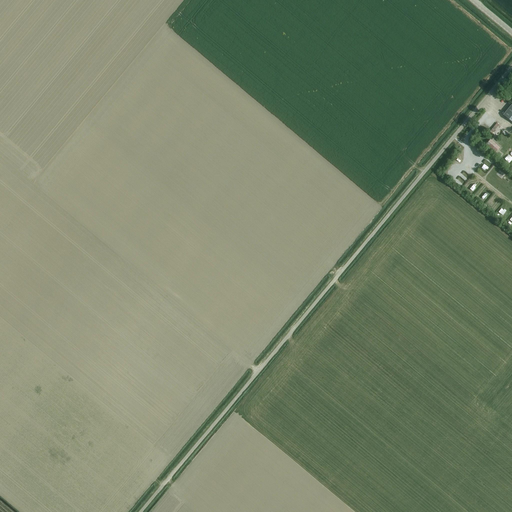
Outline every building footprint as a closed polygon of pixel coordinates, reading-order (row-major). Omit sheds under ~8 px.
[(497,123),(490,132),(492,133),(499,125),(497,123)] [(491,139),(498,144),(501,139),(495,134),(491,139)] [(488,145),(484,150),(490,155),(493,151),(497,145),(492,141),(488,145)] [(464,148),(459,155),(464,158),(469,151),(464,148)] [(454,160),(449,167),(455,171),(457,168),(455,167),(458,163),(454,160)]
